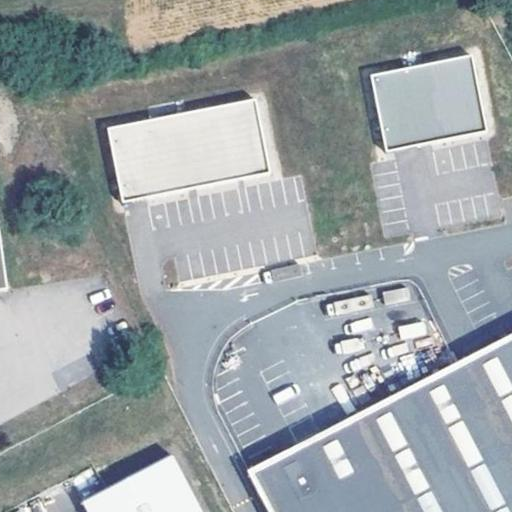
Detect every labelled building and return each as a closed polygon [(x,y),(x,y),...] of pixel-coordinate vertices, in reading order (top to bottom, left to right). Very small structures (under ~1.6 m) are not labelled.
[(470,58),(369,79),(385,155),(486,135),(470,58)] [(106,133),(121,208),(269,177),(254,103),(106,133)] [(0,294),(8,293),(0,231),(0,294)] [(511,511),(511,337),(457,366),(248,473),(268,511),(511,511)] [(200,511),(173,459),(83,506),(86,511),(200,511)]
